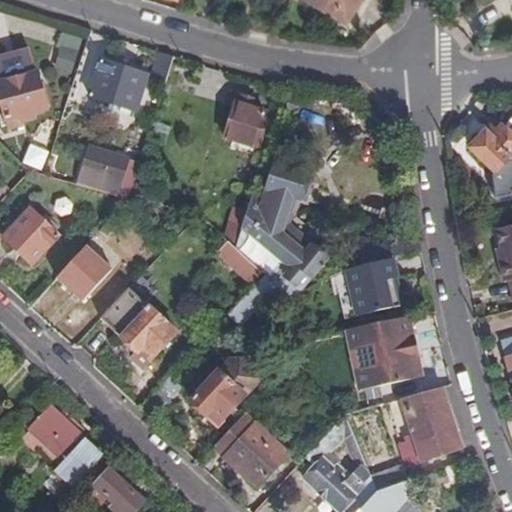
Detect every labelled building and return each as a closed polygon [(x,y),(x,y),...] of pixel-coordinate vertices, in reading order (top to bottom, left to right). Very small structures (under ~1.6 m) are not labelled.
[(311,0),(348,23),(361,0),(311,0)] [(22,125),(21,119),(32,117),(31,112),(46,108),(37,72),(35,73),(28,47),(0,53),(0,103),(6,129),(22,125)] [(58,69),(72,73),(78,53),(65,49),(58,69)] [(173,59),(159,54),(150,81),(165,86),(173,59)] [(90,98),(114,107),(136,114),(147,76),(101,62),(90,98)] [(223,136),(253,145),(264,110),(235,101),(223,136)] [(136,114),(114,107),(114,112),(134,119),(136,114)] [(471,149),(497,172),(495,174),(496,199),(511,194),(511,114),(491,137),(486,132),(471,149)] [(79,184),(129,199),(139,165),(90,148),(79,184)] [(29,169),(46,174),(51,156),(32,150),(27,167),(29,169)] [(264,220),(256,229),(244,219),(238,238),(234,249),(259,270),(262,273),(273,286),(284,300),(305,273),(312,278),(330,256),(313,242),(311,244),(283,222),(292,197),(303,200),(310,178),(274,166),(257,215),(264,220)] [(234,206),(223,238),(227,242),(234,249),(238,238),(244,219),(247,210),(234,206)] [(31,265),(59,235),(29,208),(2,237),(31,265)] [(511,227),(498,231),(503,252),(506,262),(500,263),(504,283),(510,282),(511,288),(511,227)] [(422,254),(420,239),(390,245),(393,261),(422,254)] [(259,270),(234,249),(227,242),(215,255),(247,283),(259,270)] [(82,301),(112,269),(86,245),(56,277),(82,301)] [(393,261),(390,245),(359,252),(362,268),(393,261)] [(506,262),(503,252),(497,253),(500,263),(506,262)] [(393,261),(362,268),(346,271),(357,318),(393,310),(388,283),(397,281),(393,261)] [(237,324),(273,286),(262,273),(225,314),(237,324)] [(402,308),(397,281),(388,283),(393,310),(402,308)] [(130,356),(142,368),(174,331),(128,289),(100,319),(134,350),(130,356)] [(414,339),(410,318),(347,331),(361,392),(423,378),(419,358),(412,359),(408,341),(414,339)] [(419,358),(414,339),(408,341),(412,359),(419,358)] [(511,340),(502,344),(511,376),(511,340)] [(218,424),(259,379),(238,359),(228,359),(189,401),(205,416),(207,414),(218,424)] [(160,384),(138,408),(152,421),(174,397),(160,384)] [(458,453),(441,389),(403,399),(415,439),(398,444),(405,468),(458,453)] [(30,430),(31,432),(21,442),(38,457),(42,454),(59,468),(56,470),(74,488),(103,458),(50,408),(30,430)] [(244,413),(213,447),(256,488),(276,468),(286,456),(289,454),(244,413)] [(351,425),(345,414),(306,457),(314,465),(303,477),(338,511),(341,511),(343,511),(355,511),(375,490),(370,474),(361,466),(347,481),(339,474),(342,471),(335,465),(331,468),(321,458),(342,435),(351,425)] [(360,449),(351,425),(342,435),(350,452),(360,449)] [(286,456),(276,468),(282,473),(292,462),(286,456)] [(403,481),(404,481),(399,466),(370,474),(375,490),(403,481)] [(137,511),(145,504),(111,471),(100,482),(95,478),(88,485),(93,490),(83,500),(94,511),(137,511)] [(375,490),(355,511),(419,511),(405,498),(408,494),(403,481),(375,490)]
